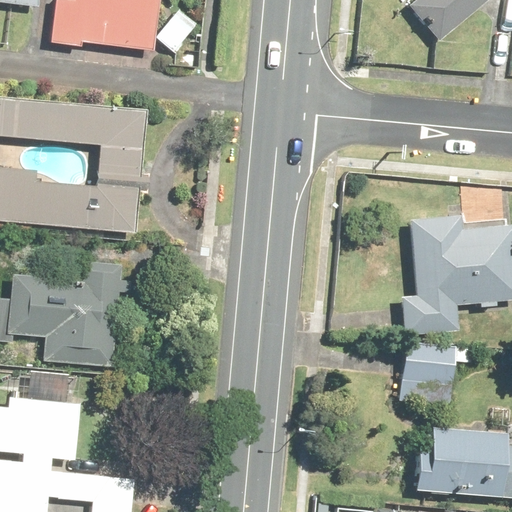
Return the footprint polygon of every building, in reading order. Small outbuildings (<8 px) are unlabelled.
[(0,0),(0,3),(33,7),(33,0),(48,0),(43,45),(77,49),(78,45),(143,53),(149,0),(0,0)] [(410,0),(401,9),(434,45),(483,1),(482,0),(410,0)] [(190,24),(171,9),(148,39),(167,54),(190,24)] [(0,227),(122,237),(126,191),(137,192),(144,111),(0,100),(0,227)] [(463,217),(400,223),(407,297),(391,298),(395,336),(450,331),(448,309),(511,303),(503,224),(464,228),(463,217)] [(0,344),(7,345),(8,336),(37,338),(36,363),(104,366),(108,268),(77,266),(77,281),(8,278),(7,300),(0,299),(0,344)] [(448,347),(395,344),(391,404),(445,408),(448,347)] [(0,410),(0,511),(40,511),(41,502),(81,505),(80,511),(124,511),(126,478),(41,474),(42,463),(65,465),(69,389),(8,386),(8,397),(2,396),(1,410),(0,410)] [(417,451),(409,450),(406,494),(508,501),(511,447),(493,445),(494,434),(419,429),(417,451)]
